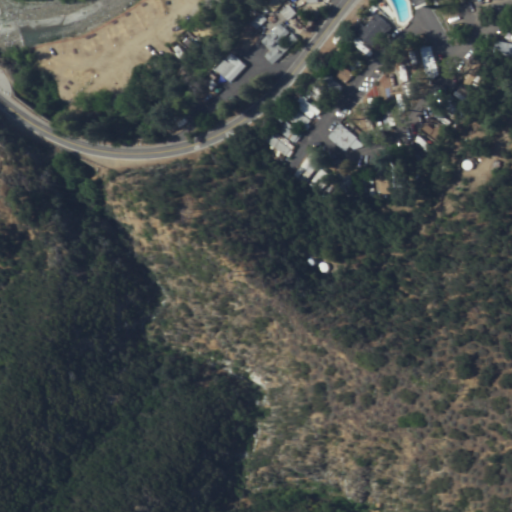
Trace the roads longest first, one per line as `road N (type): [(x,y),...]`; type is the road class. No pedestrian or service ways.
road 1 (residential): [(421,0),(430,20),(382,61),(326,131),(326,142),(348,157),(377,153),(409,134),(462,54),(430,20)]
road 2 (tertiary): [(0,103),(63,143),(94,151),(189,146),(254,113),(346,0)]
